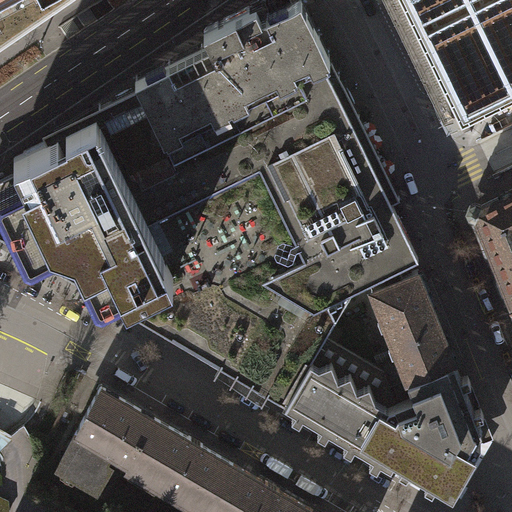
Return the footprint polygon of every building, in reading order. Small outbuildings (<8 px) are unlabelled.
[(0,0),(0,42),(61,0),(0,0)] [(0,178),(0,235),(48,264),(198,352),(266,392),(286,404),(326,336),(355,287),(370,280),(399,266),(419,256),(410,238),(392,201),(400,197),(348,90),(304,0),(289,0),(269,10),(264,0),(261,0),(204,28),(210,40),(135,76),(139,84),(132,87),(123,91),(112,97),(116,106),(69,129),(14,156),(20,169),(0,178)] [(511,0),(397,0),(462,126),(511,101),(511,0)] [(438,102),(454,136),(467,130),(450,96),(438,102)] [(511,190),(475,208),(511,301),(511,190)] [(409,379),(456,360),(419,268),(403,274),(399,266),(370,280),(373,287),(372,287),(409,379)] [(462,376),(456,360),(409,379),(390,386),(383,370),(326,336),(286,404),(296,409),(292,416),(300,421),(303,414),(322,425),(318,431),(326,436),(329,430),(348,440),(344,447),(351,451),(355,445),(368,452),(370,449),(375,452),(370,462),(377,466),(383,456),(402,467),(399,471),(407,475),(409,471),(425,481),(427,478),(429,479),(425,486),(432,490),(437,483),(453,493),(477,454),(473,451),(474,449),(477,450),(481,443),(476,440),(479,434),(484,433),(478,417),(485,414),(482,406),(474,409),(465,384),(472,381),(468,373),(462,376)] [(105,447),(126,459),(151,415),(98,384),(52,462),(91,484),(104,462),(98,458),(105,447)] [(228,460),(151,415),(126,459),(122,465),(198,510),(228,460)] [(201,511),(299,511),(304,505),(228,460),(198,510),(201,511)]
